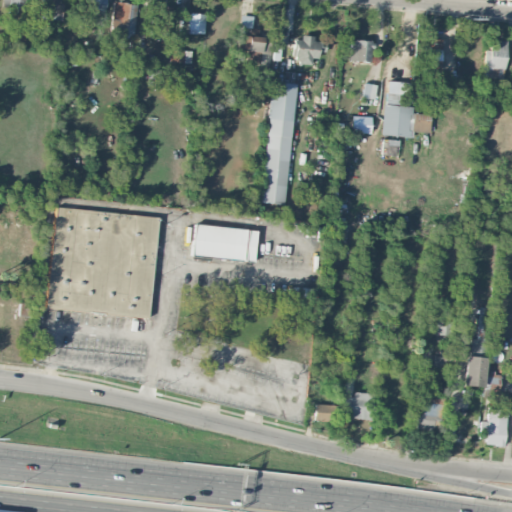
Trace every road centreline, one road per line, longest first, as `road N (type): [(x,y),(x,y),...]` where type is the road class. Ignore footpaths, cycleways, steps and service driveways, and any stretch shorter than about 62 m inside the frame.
road 1 (motorway): [(404,511),(0,467)]
road 2 (secondary): [(318,448),(115,395),(3,379)]
road 3 (motorway): [(511,494),(318,448)]
road 4 (tertiary): [(511,475),(318,448)]
